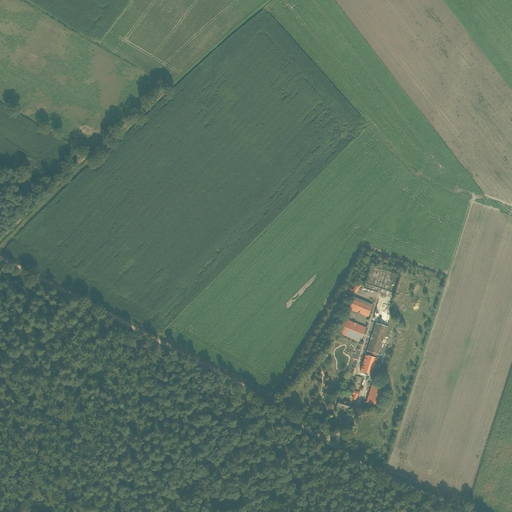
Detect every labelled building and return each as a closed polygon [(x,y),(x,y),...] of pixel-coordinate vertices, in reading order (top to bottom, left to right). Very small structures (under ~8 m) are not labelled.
[(351,296),(346,308),(368,317),(373,305),(369,303),(368,306),(354,300),(355,298),(351,296)] [(338,333),(360,341),(366,327),(344,318),(338,333)] [(372,374),(387,326),(375,322),(360,371),(372,374)] [(358,349),(345,344),(344,347),(335,344),(330,359),(352,367),(358,349)] [(386,389),(372,385),(367,402),(380,406),(386,389)] [(337,406),(348,410),(350,403),(343,401),(344,395),(341,394),(341,396),(337,394),(335,402),(338,403),(337,406)]
